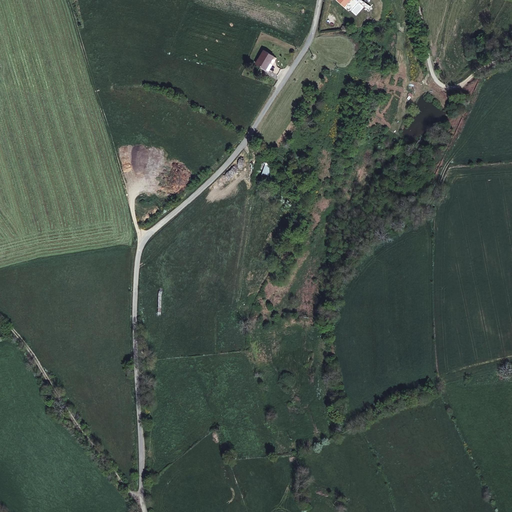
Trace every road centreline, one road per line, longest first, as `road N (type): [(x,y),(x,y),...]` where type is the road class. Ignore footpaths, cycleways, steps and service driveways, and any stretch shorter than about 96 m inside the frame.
road 1 (unclassified): [(320,0),(311,38),(239,149),(142,246),(135,317),(146,511)]
road 2 (track): [(142,246),(68,0)]
road 3 (track): [(415,0),(433,71),(444,84),(511,50)]
